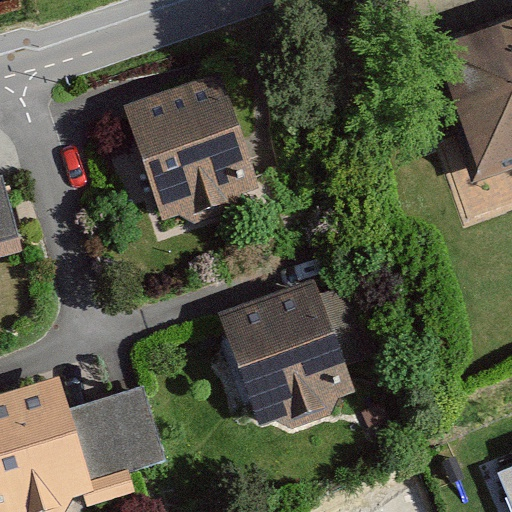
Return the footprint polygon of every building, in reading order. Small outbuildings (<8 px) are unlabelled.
[(511,23),(451,40),(487,175),(511,166),(511,23)] [(240,81),(137,108),(166,215),(269,188),(240,81)] [(0,275),(1,275),(0,268),(0,244),(25,238),(12,179),(0,182),(0,275)] [(315,286),(211,321),(253,444),(357,410),(315,286)] [(79,368),(0,388),(0,511),(64,511),(149,489),(143,467),(109,477),(87,400),(79,368)] [(145,384),(87,400),(109,477),(143,467),(167,461),(145,384)] [(511,511),(511,469),(495,476),(508,511),(511,511)]
